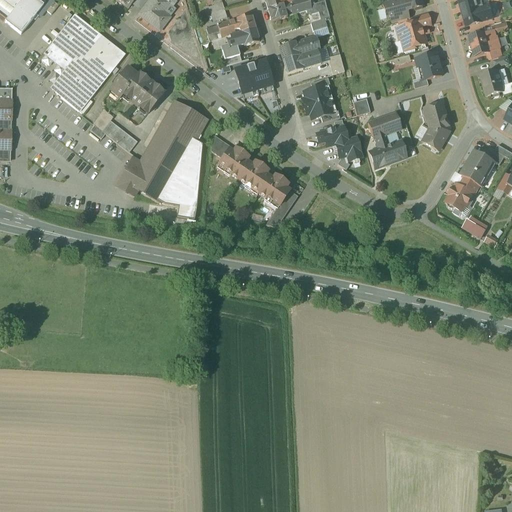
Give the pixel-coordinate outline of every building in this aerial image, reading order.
[(0,0),(0,19),(3,21),(5,23),(20,4),(15,0),(0,0)] [(5,23),(21,36),(44,7),(34,0),(23,0),(20,4),(5,23)] [(115,0),(128,10),(136,0),(115,0)] [(162,0),(151,0),(150,2),(139,16),(160,32),(168,21),(161,15),(168,4),(162,0)] [(264,0),(268,11),(283,6),(281,1),(285,0),(264,0)] [(283,6),(268,11),(272,23),(287,19),(286,18),(311,10),(308,0),(303,0),(292,4),(283,6)] [(420,0),(403,0),(404,4),(407,13),(407,12),(415,10),(415,12),(422,10),(421,8),(423,8),(420,0)] [(475,0),(458,0),(466,28),(493,20),(492,19),(494,17),(492,9),(489,7),(489,6),(478,9),(475,0)] [(404,4),(394,6),(393,3),(383,6),(387,20),(390,19),(407,15),(407,13),(404,4)] [(222,4),(209,9),(211,15),(224,11),(222,4)] [(224,11),(211,15),(213,23),(227,19),(224,11)] [(407,15),(390,19),(392,25),(409,20),(407,12),(407,13),(407,15)] [(319,14),(308,17),(311,25),(321,22),(319,14)] [(427,15),(411,20),(413,25),(419,24),(420,29),(430,27),(427,15)] [(236,21),(217,26),(219,34),(207,37),(209,44),(212,43),(225,39),(255,30),(251,17),(237,21),(236,21)] [(123,57),(74,18),(47,52),(59,62),(69,70),(65,75),(52,92),(78,113),(123,57)] [(321,22),(311,25),(313,33),(327,29),(324,21),(321,22)] [(413,25),(398,30),(397,30),(397,31),(397,32),(399,39),(399,40),(400,40),(401,41),(403,48),(412,45),(414,49),(425,46),(420,29),(419,24),(413,25)] [(507,25),(495,28),(497,34),(500,33),(501,36),(503,37),(504,37),(505,35),(505,32),(508,31),(507,25)] [(255,30),(225,39),(227,47),(229,51),(237,49),(244,47),(244,48),(259,43),(255,30)] [(494,33),(485,35),(485,34),(469,39),(475,58),(487,54),(490,54),(490,53),(499,50),(498,47),(499,46),(497,39),(496,39),(494,33)] [(225,39),(212,43),(214,51),(227,47),(225,39)] [(302,42),(295,45),(295,44),(283,48),(285,54),(281,55),(283,62),(317,52),(319,52),(316,40),(303,43),(302,42)] [(237,49),(229,51),(227,47),(221,49),(222,54),(222,53),(224,62),(225,62),(240,57),(237,49)] [(499,50),(490,53),(490,54),(487,54),(489,63),(498,60),(502,58),(499,50)] [(317,52),(283,62),(288,76),(303,71),(321,65),(317,52)] [(436,55),(415,61),(421,83),(427,82),(442,78),(436,55)] [(340,56),(328,60),(333,77),(344,73),(340,56)] [(240,57),(225,62),(226,68),(241,63),(240,57)] [(409,57),(393,61),(395,68),(411,64),(409,57)] [(507,59),(493,62),(495,69),(508,65),(507,59)] [(272,87),(265,63),(253,67),(253,66),(246,68),(246,69),(234,73),(241,97),(272,87)] [(127,70),(110,92),(120,100),(122,97),(138,78),(127,70)] [(498,72),(480,77),(484,88),(483,88),(486,98),(487,98),(503,94),(504,97),(511,94),(511,84),(502,88),(498,72)] [(164,95),(139,76),(138,78),(122,97),(147,117),(164,95)] [(328,80),(311,85),(313,92),(324,88),(325,89),(330,87),(328,80)] [(427,82),(421,83),(413,85),(415,91),(428,87),(427,82)] [(313,92),(304,95),(305,100),(302,101),(304,109),(328,102),(325,89),(324,88),(313,92)] [(0,91),(0,163),(11,163),(12,141),(12,125),(12,106),(12,92),(0,91)] [(366,101),(353,105),(357,118),(370,115),(366,101)] [(328,102),(304,109),(307,117),(310,116),(312,121),(321,119),(333,115),(332,114),(328,102)] [(174,103),(140,164),(132,159),(124,174),(132,178),(129,182),(127,186),(139,193),(160,205),(161,203),(196,142),(208,122),(174,103)] [(441,106),(424,110),(424,111),(427,110),(430,121),(445,117),(441,106)] [(104,112),(93,126),(102,134),(110,123),(111,123),(113,119),(104,112)] [(333,115),(321,119),(323,125),(340,120),(338,113),(332,114),(333,115)] [(396,115),(368,125),(373,141),(385,137),(402,131),(396,115)] [(445,117),(430,121),(431,125),(428,125),(430,131),(422,144),(438,153),(449,133),(445,117)] [(336,131),(344,129),(342,122),(334,124),(336,131)] [(111,123),(110,123),(102,134),(129,155),(137,144),(111,123)] [(335,146),(348,142),(344,129),(336,131),(316,136),(319,145),(325,143),(326,148),(335,146)] [(388,148),(385,137),(375,141),(378,151),(370,154),(375,171),(406,160),(400,143),(388,148)] [(231,149),(215,138),(212,143),(211,153),(222,161),(229,152),(230,152),(231,149)] [(356,140),(348,142),(335,146),(339,160),(340,160),(345,159),(347,158),(349,164),(362,160),(356,140)] [(196,142),(161,203),(165,205),(179,208),(177,218),(194,221),(196,211),(202,146),(196,142)] [(511,160),(511,154),(498,147),(495,152),(505,158),(511,162),(511,160)] [(495,152),(491,149),(486,156),(487,157),(487,156),(501,164),(499,167),(500,167),(505,158),(495,152)] [(249,160),(235,151),(233,154),(230,152),(229,152),(222,161),(218,167),(231,176),(230,177),(238,182),(249,165),(246,163),(249,160)] [(497,165),(475,153),(474,153),(475,154),(470,161),(466,168),(466,169),(462,176),(461,176),(461,177),(464,179),(480,188),(482,189),(483,189),(482,188),(489,177),(486,176),(493,164),(496,166),(497,165)] [(345,159),(340,160),(340,162),(338,166),(346,172),(349,167),(346,164),(345,159)] [(255,164),(252,168),(249,165),(238,182),(246,187),(246,186),(259,194),(258,195),(258,196),(269,179),(266,177),(268,173),(255,164)] [(132,178),(124,174),(121,178),(116,188),(135,199),(139,193),(127,186),(129,182),(132,178)] [(511,178),(506,175),(497,190),(505,194),(509,187),(509,186),(511,180),(511,178)] [(288,187),(275,178),(272,181),(269,179),(258,196),(266,201),(266,200),(279,208),(290,193),(286,190),(288,187)] [(480,188),(464,179),(459,188),(473,196),(473,197),(474,197),(480,188)] [(459,188),(457,186),(454,190),(454,189),(453,190),(454,190),(450,197),(449,196),(449,197),(450,197),(446,204),(447,205),(447,206),(448,207),(448,208),(449,210),(450,210),(451,210),(453,211),(455,210),(456,210),(463,214),(473,197),(473,196),(459,188)] [(279,208),(273,218),(281,223),(298,199),(290,193),(279,208)] [(281,223),(273,218),(272,217),(266,227),(283,230),(285,226),(281,223)] [(470,217),(464,231),(484,240),(489,226),(470,217)] [(491,236),(485,243),(494,250),(500,242),(491,236)]
